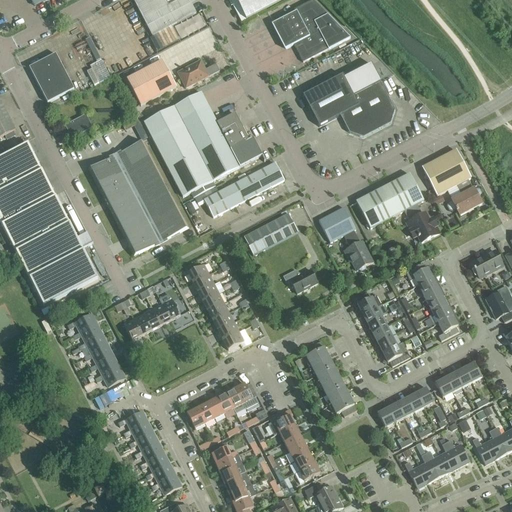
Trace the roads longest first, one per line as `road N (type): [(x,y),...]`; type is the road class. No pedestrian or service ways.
road 1 (unclassified): [(156,405),(339,321),(379,394),(487,339)]
road 2 (unclassified): [(434,137),(320,195),(217,0)]
road 3 (unclassified): [(129,299),(0,53)]
